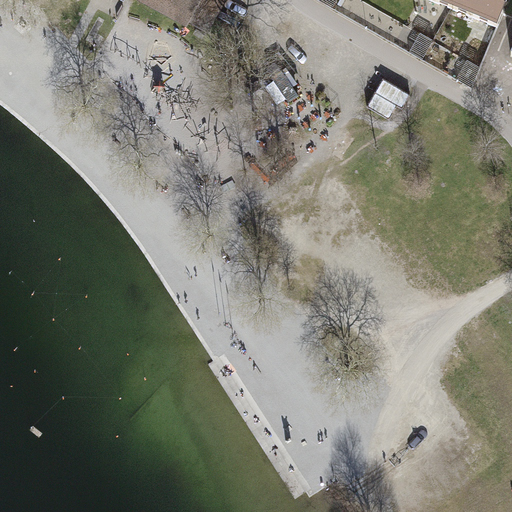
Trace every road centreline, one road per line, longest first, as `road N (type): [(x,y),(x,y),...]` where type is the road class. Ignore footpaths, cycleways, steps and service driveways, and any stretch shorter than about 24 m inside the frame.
road 1 (track): [(374,511),(98,132),(0,42)]
road 2 (unclassified): [(511,133),(297,0)]
